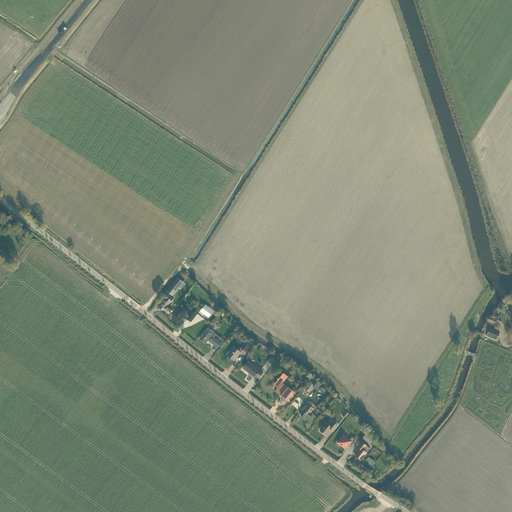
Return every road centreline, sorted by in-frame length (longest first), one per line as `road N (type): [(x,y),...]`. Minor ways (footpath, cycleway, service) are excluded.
road 1 (tertiary): [(406,511),(339,468),(0,199)]
road 2 (primary): [(0,109),(88,0)]
